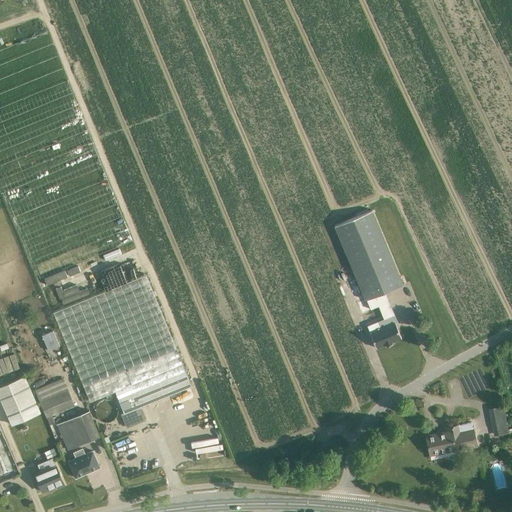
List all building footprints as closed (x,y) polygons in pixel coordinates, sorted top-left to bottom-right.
[(0,179),(92,142),(77,105),(67,81),(0,107),(0,193),(5,192),(0,179)] [(0,179),(5,192),(50,303),(142,266),(92,142),(0,179)] [(365,301),(367,300),(371,309),(364,312),(368,322),(374,319),(375,320),(391,313),(382,293),(403,284),(372,210),(334,226),(365,301)] [(140,407),(192,386),(146,274),(54,312),(90,401),(115,391),(124,413),(122,414),(127,427),(145,420),(140,407)] [(398,322),(395,315),(377,322),(380,329),(370,333),(376,348),(386,344),(386,345),(387,346),(392,343),(392,342),(401,338),(395,323),(398,322)] [(54,333),(43,337),(49,353),(60,349),(54,333)] [(0,373),(16,369),(13,354),(0,356),(0,373)] [(23,374),(0,383),(0,405),(8,425),(39,412),(23,374)] [(35,390),(46,418),(75,406),(63,378),(35,390)] [(105,422),(107,422),(108,422),(110,421),(111,421),(112,420),(113,419),(115,418),(115,417),(116,416),(117,415),(117,413),(117,412),(118,411),(118,410),(117,409),(117,407),(117,406),(116,405),(115,404),(114,403),(113,402),(112,401),(111,400),(109,400),(108,399),(106,399),(104,399),(103,400),(102,400),(101,401),(100,401),(99,402),(97,403),(97,404),(96,405),(96,407),(95,407),(95,408),(95,409),(95,410),(95,412),(95,413),(95,414),(96,415),(96,416),(97,418),(99,419),(99,420),(101,421),(103,421),(104,422),(105,422)] [(504,406),(488,409),(494,436),(509,433),(504,406)] [(57,424),(68,450),(101,436),(90,410),(57,424)] [(426,435),(430,455),(455,450),(455,451),(476,446),(471,422),(445,428),(446,431),(426,435)] [(0,482),(21,474),(0,425),(0,482)] [(100,467),(93,451),(85,454),(82,449),(74,453),(76,458),(69,462),(76,478),(100,467)] [(35,475),(43,492),(64,483),(53,458),(38,464),(41,472),(35,475)]
